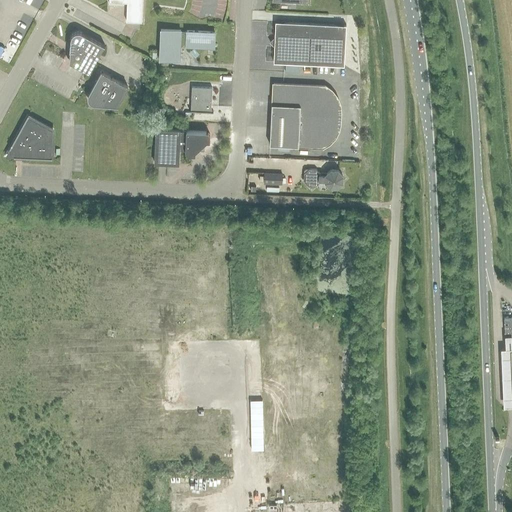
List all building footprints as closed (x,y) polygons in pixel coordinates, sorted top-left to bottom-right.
[(0,0),(0,42),(3,45),(25,6),(14,0),(0,0)] [(108,0),(109,3),(124,4),(124,2),(127,3),(126,21),(141,22),(142,0),(108,0)] [(273,62),(344,66),(346,25),(275,22),(273,62)] [(161,30),(159,60),(180,61),(180,39),(186,40),(185,47),(194,47),(200,54),(206,48),(214,48),(215,32),(186,31),(186,33),(181,33),(181,31),(161,30)] [(69,61),(89,72),(104,45),(82,33),(80,32),(79,32),(78,32),(77,32),(76,32),(75,33),(74,33),(73,34),(72,35),(72,36),(71,37),(71,38),(69,61)] [(128,87),(110,77),(103,73),(94,90),(91,89),(88,94),(88,95),(87,97),(87,98),(88,99),(88,100),(89,101),(89,102),(90,103),(91,104),(92,104),(93,105),(94,105),(118,107),(118,106),(117,106),(128,87)] [(325,87),(274,84),(273,104),(272,104),(270,145),(314,147),(322,147),(329,143),(334,137),(338,130),(339,123),(340,113),(339,105),(336,98),(331,91),(325,87)] [(211,111),(212,88),(192,87),(191,110),(189,110),(189,111),(213,112),(211,111)] [(28,116),(10,149),(9,151),(9,152),(10,154),(11,156),(12,157),(14,157),(52,159),(52,158),(51,158),(53,130),(28,117),(28,116)] [(210,135),(208,132),(186,131),(186,132),(180,131),(156,130),(155,164),(179,165),(179,151),(185,151),(185,153),(187,155),(195,155),(195,152),(207,142),(210,142),(210,135)] [(303,181),(308,186),(315,187),(321,182),(325,182),(330,187),(337,188),(342,183),(343,176),(338,170),(331,170),(325,175),(321,175),(316,169),(309,169),(304,174),(303,181)] [(260,175),(260,181),(264,181),(264,184),(282,185),(282,175),(264,174),(264,176),(260,175)] [(499,350),(501,408),(511,407),(511,350),(510,337),(505,337),(503,338),(504,350),(499,350)]
